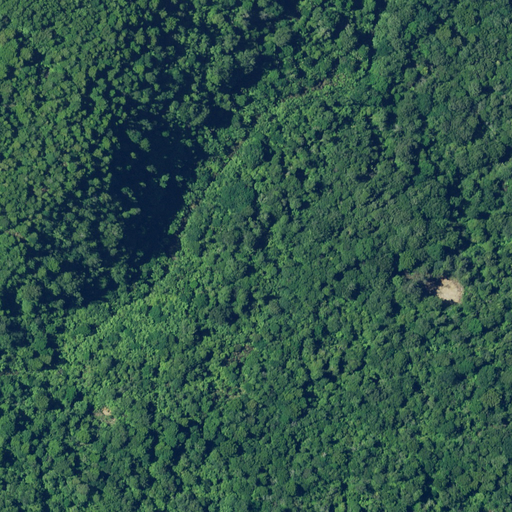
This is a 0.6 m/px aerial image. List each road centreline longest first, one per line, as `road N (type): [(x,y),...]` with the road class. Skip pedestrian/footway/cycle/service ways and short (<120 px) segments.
road 1 (track): [(0,370),(54,368),(110,317),(170,289),(191,210),(237,163),(267,115),(310,93)]
road 2 (track): [(166,511),(166,419),(310,93)]
